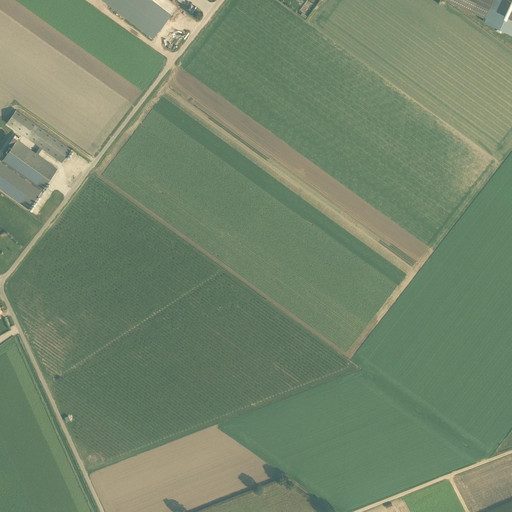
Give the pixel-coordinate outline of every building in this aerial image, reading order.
[(102,0),(152,39),(170,15),(151,0),(177,0),(180,2),(181,0),(102,0)] [(445,0),(472,12),(477,0),(445,0)] [(511,0),(477,0),(472,12),(486,19),(484,22),(511,35),(511,0)] [(35,153),(17,140),(19,137),(18,135),(15,139),(15,138),(17,135),(16,134),(13,137),(1,154),(5,156),(2,161),(42,190),(57,169),(38,154),(42,148),(62,162),(71,150),(16,110),(6,123),(40,147),(35,153)] [(42,190),(2,161),(0,159),(0,189),(28,210),(42,190)]
